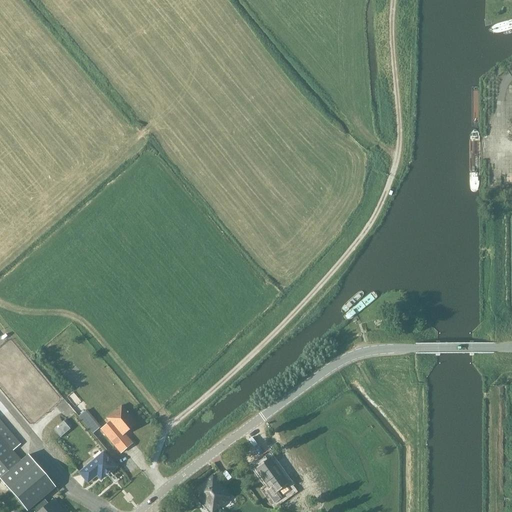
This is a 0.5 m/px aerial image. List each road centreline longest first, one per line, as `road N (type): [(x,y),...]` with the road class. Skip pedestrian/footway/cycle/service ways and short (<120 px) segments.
road 1 (track): [(163,490),(150,469),(166,429),(292,314),(377,209),(399,136),(392,0)]
road 2 (tertiary): [(138,511),(341,360),(387,350),(511,348)]
